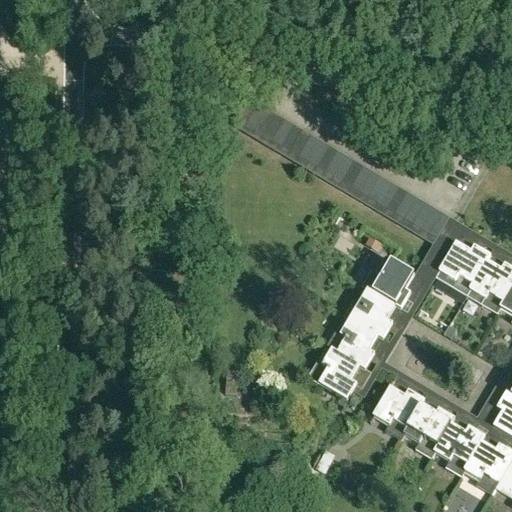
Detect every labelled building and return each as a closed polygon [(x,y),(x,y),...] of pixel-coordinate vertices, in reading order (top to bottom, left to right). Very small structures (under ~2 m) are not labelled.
[(243,130),(257,107),(247,102),(234,124),(243,130)] [(243,130),(252,135),(265,113),(257,107),(243,130)] [(252,135),(261,140),(274,118),(265,113),(252,135)] [(274,118),(261,140),(270,145),(283,123),(274,118)] [(270,145),(278,151),(292,128),(283,123),(270,145)] [(278,151),(287,156),(301,133),(292,128),(278,151)] [(287,156),(296,161),(309,139),(301,133),(287,156)] [(305,166),(318,144),(309,139),(296,161),(305,166)] [(305,166),(314,171),(327,149),(318,144),(305,166)] [(337,155),(327,149),(314,171),(323,177),(337,155)] [(344,159),(331,182),(340,187),(353,165),(344,159)] [(340,187),(349,192),(362,170),(353,165),(340,187)] [(349,192),(357,198),(371,175),(362,170),(349,192)] [(366,203),(380,180),(371,175),(357,198),(366,203)] [(366,203),(375,208),(388,186),(380,180),(366,203)] [(375,208),(384,213),(397,191),(388,186),(375,208)] [(397,191),(384,213),(392,218),(406,196),(397,191)] [(392,218),(401,224),(415,201),(406,196),(392,218)] [(423,206),(415,201),(401,224),(410,229),(423,206)] [(410,229),(419,234),(432,212),(423,206),(410,229)] [(432,212),(419,234),(428,239),(441,217),(432,212)] [(469,293),(472,289),(471,289),(484,266),(488,258),(474,250),(476,246),(460,237),(440,270),(442,271),(439,276),(453,284),(449,291),(465,300),(469,293)] [(488,258),(484,266),(471,289),(472,289),(469,293),(483,302),(479,309),(495,318),(499,311),(502,307),(501,307),(511,288),(511,272),(505,268),(507,264),(491,255),(488,258)] [(423,287),(389,267),(384,263),(374,278),(369,275),(359,291),(366,295),(370,298),(371,297),(393,311),(394,310),(402,296),(413,303),(423,287)] [(511,322),(509,327),(511,328),(511,288),(501,307),(502,307),(499,311),(511,318),(511,322)] [(348,326),(352,328),(353,328),(375,341),(376,341),(383,345),(392,331),(395,333),(405,317),(401,315),(394,310),(393,311),(371,297),(370,298),(366,295),(358,310),(351,305),(341,321),(348,326)] [(330,356),(334,358),(335,358),(357,371),(358,371),(365,375),(374,361),(377,363),(387,347),(383,345),(376,341),(375,341),(353,328),(352,328),(348,326),(340,340),(333,336),(323,352),(330,356)] [(365,375),(358,371),(357,371),(335,358),(334,358),(326,373),(315,366),(305,382),(339,402),(348,387),(359,394),(369,378),(365,375)] [(505,399),(510,402),(510,401),(511,402),(511,381),(508,379),(498,395),(505,399)] [(404,438),(407,435),(420,412),(424,405),(410,396),(413,392),(397,383),(376,417),(374,421),(389,430),(385,437),(400,446),(404,438)] [(511,402),(510,401),(510,402),(505,399),(497,413),(490,409),(480,425),(511,443),(511,402)] [(434,457),(437,453),(450,430),(455,423),(441,414),(443,410),(427,401),(424,405),(420,412),(407,435),(404,438),(418,447),(414,454),(430,464),(434,457)] [(465,475),(467,471),(481,448),(485,441),(471,432),(473,428),(457,419),(455,423),(450,430),(437,453),(434,457),(449,465),(444,472),(460,482),(465,475)] [(485,441),(481,448),(467,471),(465,475),(479,483),(475,490),(491,500),(497,489),(511,463),(511,456),(501,450),(504,446),(487,437),(485,441)] [(331,468),(321,463),(316,472),(326,477),(331,468)] [(511,511),(511,463),(497,489),(511,497),(511,509),(511,511)]
